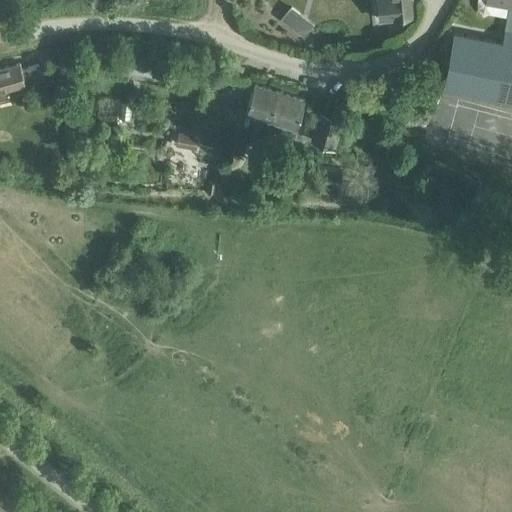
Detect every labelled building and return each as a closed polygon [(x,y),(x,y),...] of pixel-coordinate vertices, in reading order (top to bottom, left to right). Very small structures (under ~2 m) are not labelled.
[(377,0),(380,18),(392,17),(412,14),(410,0),(377,0)] [(292,5),(282,18),(293,26),(303,14),(292,5)] [(511,42),(453,31),(442,85),(511,99),(511,42)] [(122,61),(120,71),(154,75),(155,65),(122,61)] [(0,90),(26,84),(26,82),(43,78),(39,63),(22,68),(20,63),(0,68),(0,90)] [(177,74),(175,85),(195,89),(197,77),(177,74)] [(252,83),(244,111),(283,122),(281,130),(293,133),(295,125),(303,97),(252,83)] [(116,97),(115,113),(126,113),(127,97),(116,97)] [(341,119),(318,113),(311,140),(333,147),(341,119)] [(173,132),(172,142),(190,143),(191,133),(173,132)] [(217,182),(206,180),(204,189),(215,192),(217,182)]
